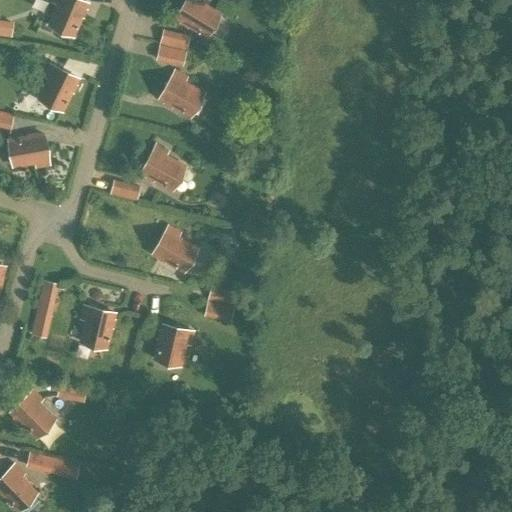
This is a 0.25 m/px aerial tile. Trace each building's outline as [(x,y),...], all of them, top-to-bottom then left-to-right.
[(73,34),(87,1),(83,0),(54,0),(54,2),(59,4),(50,25),(73,34)] [(206,34),(217,14),(198,3),(199,0),(186,0),(177,16),(206,34)] [(13,19),(0,18),(0,34),(12,35),(13,19)] [(187,48),(190,37),(164,31),(161,42),(187,48)] [(184,63),(186,52),(160,45),(158,57),(184,63)] [(62,109),(78,77),(51,64),(45,76),(49,78),(39,98),(62,109)] [(190,113),(201,94),(182,83),(184,78),(175,73),(161,97),(190,113)] [(0,126),(10,129),(13,114),(0,110),(0,126)] [(49,163),(44,134),(9,140),(13,164),(36,160),(36,165),(49,163)] [(173,188),(184,167),(164,156),(167,151),(155,145),(141,171),(173,188)] [(137,199),(140,187),(114,181),(111,193),(137,199)] [(183,269),(195,248),(175,237),(178,233),(168,228),(154,252),(183,269)] [(51,310),(57,284),(45,281),(39,307),(51,310)] [(234,306),(238,291),(211,285),(207,299),(234,306)] [(231,322),(234,306),(207,301),(204,316),(231,322)] [(104,346),(112,314),(85,307),(83,317),(87,318),(82,341),(104,346)] [(188,344),(191,331),(162,324),(154,359),(178,365),(183,343),(188,344)] [(83,402),(86,386),(59,381),(56,396),(83,402)] [(36,436),(53,419),(37,403),(40,400),(32,391),(11,411),(36,436)] [(385,396),(384,396),(368,395),(365,430),(380,432),(382,432),(385,396)] [(2,461),(23,465),(26,448),(4,444),(2,461)] [(76,479),(80,464),(29,451),(25,466),(76,479)] [(0,491),(17,510),(35,493),(19,477),(23,473),(14,464),(0,477),(0,491)]
